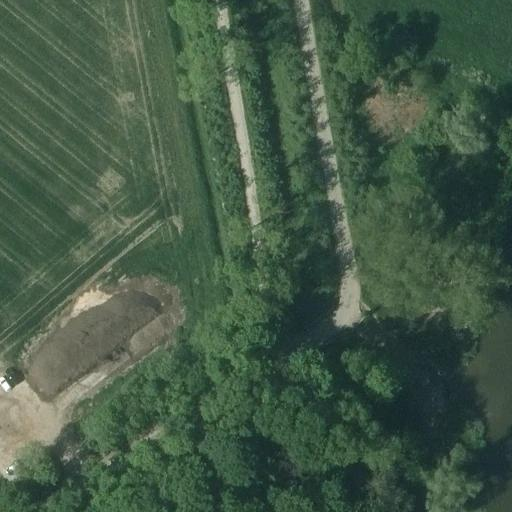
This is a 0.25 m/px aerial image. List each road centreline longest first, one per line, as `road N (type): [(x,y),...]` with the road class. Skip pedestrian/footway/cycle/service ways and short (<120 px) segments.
road 1 (unclassified): [(55,511),(343,315),(349,273),(301,0)]
road 2 (track): [(288,357),(269,314),(214,0)]
